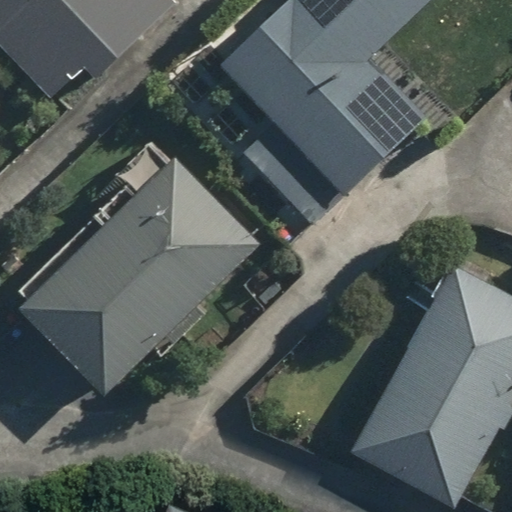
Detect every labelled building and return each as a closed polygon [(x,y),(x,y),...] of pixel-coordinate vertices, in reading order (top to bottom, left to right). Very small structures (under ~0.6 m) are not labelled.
[(0,0),(0,50),(43,100),(75,73),(85,85),(169,12),(159,0),(0,0)] [(189,0),(218,25),(240,0),(189,0)] [(315,227),(318,225),(424,120),(369,64),(432,0),(282,0),(218,63),(271,117),(238,150),(315,227)] [(0,112),(9,93),(0,89),(0,112)] [(174,165),(8,311),(87,401),(253,256),(174,165)] [(511,302),(447,266),(340,454),(442,511),(444,511),(511,393),(511,302)]
